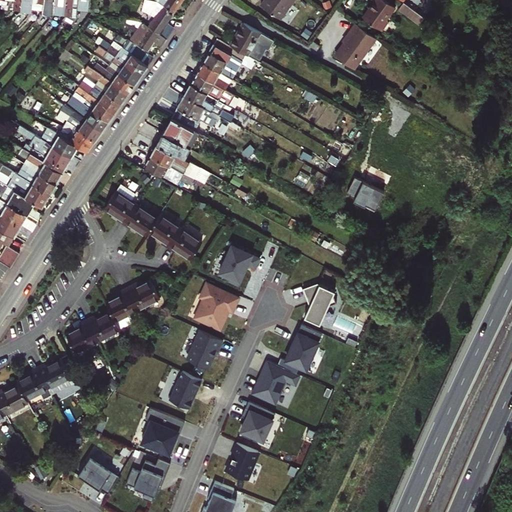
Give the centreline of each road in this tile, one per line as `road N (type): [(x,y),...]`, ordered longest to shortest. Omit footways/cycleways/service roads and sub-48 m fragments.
road 1 (secondary): [(19,282),(215,0)]
road 2 (motorway): [(511,279),(404,511)]
road 3 (motorway): [(456,511),(511,386)]
